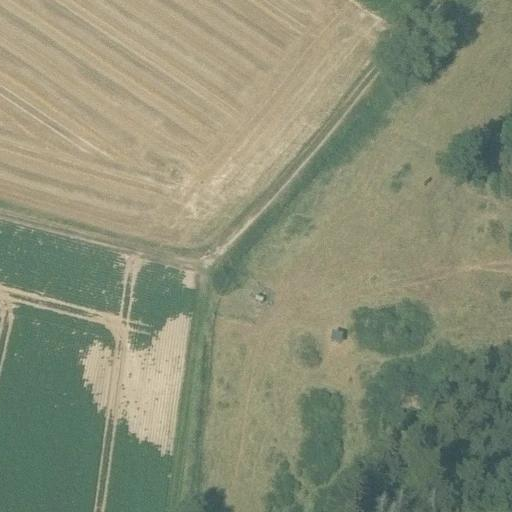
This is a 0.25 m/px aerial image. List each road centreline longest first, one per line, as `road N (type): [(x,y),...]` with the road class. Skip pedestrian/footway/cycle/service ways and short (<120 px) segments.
road 1 (track): [(0,202),(198,256),(437,0)]
road 2 (track): [(165,511),(198,256)]
